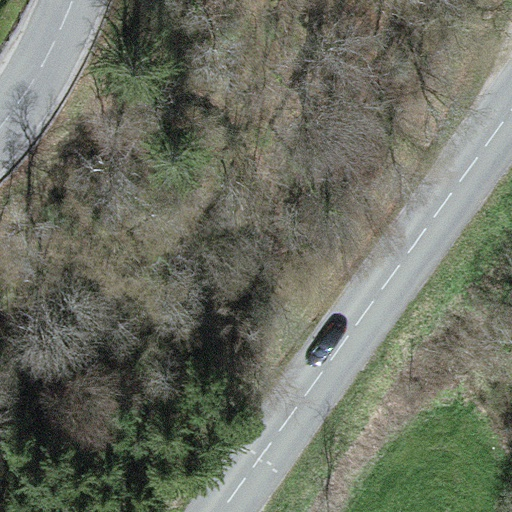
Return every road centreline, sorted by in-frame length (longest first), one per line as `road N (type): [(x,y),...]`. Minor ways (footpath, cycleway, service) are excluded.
road 1 (secondary): [(215,511),(511,102)]
road 2 (secondary): [(83,0),(33,97),(0,137)]
